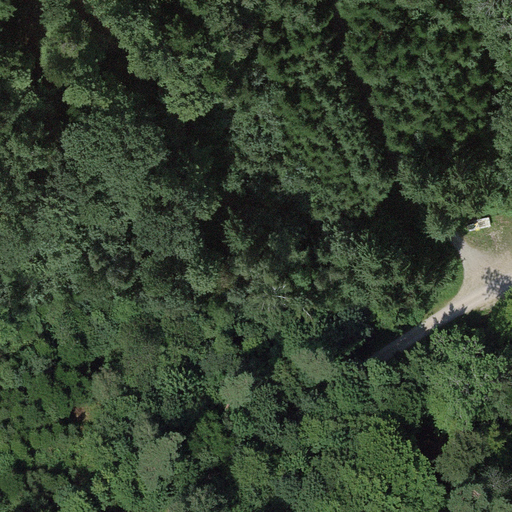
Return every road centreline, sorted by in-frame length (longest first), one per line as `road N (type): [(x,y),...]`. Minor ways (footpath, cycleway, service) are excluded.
road 1 (track): [(490,288),(287,423),(183,511)]
road 2 (track): [(334,0),(345,51),(399,167),(490,288)]
